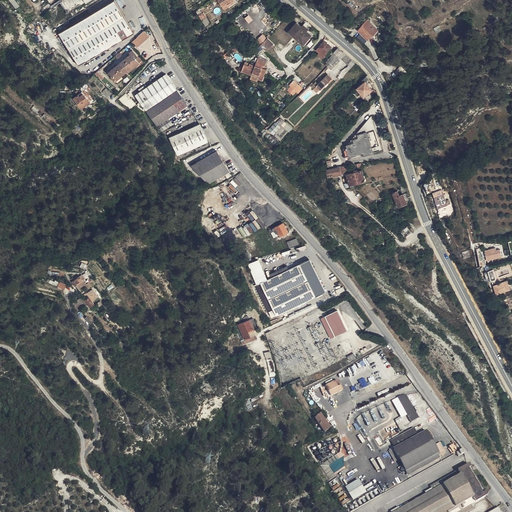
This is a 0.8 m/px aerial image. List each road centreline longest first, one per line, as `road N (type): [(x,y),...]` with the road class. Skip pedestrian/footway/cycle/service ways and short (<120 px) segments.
road 1 (unclassified): [(142,0),(240,167),(357,296),(511,506)]
road 2 (secondary): [(511,383),(429,227),(383,88),(362,59),(293,0)]
road 3 (track): [(83,453),(98,437),(92,406),(68,364),(98,382),(101,367),(69,300)]
road 4 (unclassified): [(126,511),(84,466),(78,426),(0,345)]
road 5 (unknown): [(154,22),(93,66),(50,82)]
